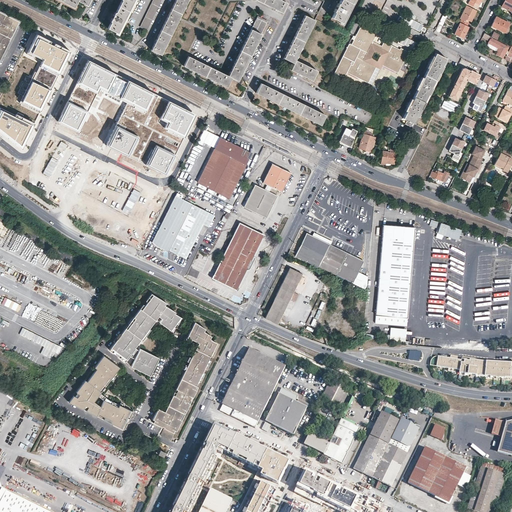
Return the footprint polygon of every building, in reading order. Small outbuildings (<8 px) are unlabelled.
[(117,33),(133,0),(121,0),(115,12),(114,12),(112,16),(110,21),(110,22),(107,28),(117,33)] [(161,0),(152,0),(140,27),(147,31),(161,0)] [(256,0),(281,12),(287,2),(281,0),(175,0),(165,21),(154,42),(151,50),(161,55),(188,0),(256,0)] [(341,23),(352,0),(340,0),(338,3),(337,3),(335,7),(333,12),(331,18),(341,23)] [(468,0),(467,4),(477,8),(480,0),(468,0)] [(511,0),(504,0),(502,6),(511,11),(511,0)] [(460,18),(461,19),(460,22),(467,26),(468,22),(465,21),(466,19),(470,21),(476,10),(466,5),(460,18)] [(0,29),(0,58),(0,59),(2,54),(4,50),(3,50),(4,48),(5,48),(7,46),(8,43),(9,41),(13,33),(11,33),(12,31),(14,31),(15,29),(19,21),(10,17),(9,19),(0,14),(0,29)] [(295,59),(315,19),(305,14),(301,22),(286,52),(283,57),(293,62),(290,69),(302,75),(312,79),(317,70),(295,59)] [(420,31),(423,24),(401,14),(397,20),(420,31)] [(439,32),(447,16),(443,14),(435,30),(439,32)] [(264,27),(268,21),(258,16),(228,75),(188,56),(183,66),(185,67),(194,71),(215,82),(226,87),(231,77),(238,80),(241,74),(264,27)] [(496,27),(495,28),(505,33),(510,23),(496,16),(492,24),(496,27)] [(467,26),(460,22),(454,34),(463,38),(468,26),(467,26)] [(376,32),(361,24),(354,37),(352,35),(351,38),(353,40),(350,45),(348,44),(333,73),(343,78),(346,72),(355,77),(356,76),(358,77),(357,78),(367,83),(370,76),(369,75),(370,73),(372,74),(375,67),(379,69),(381,65),(388,69),(388,68),(390,69),(390,70),(397,73),(402,64),(401,63),(402,61),(403,61),(407,52),(399,48),(399,49),(383,42),(381,46),(372,42),(376,32)] [(509,46),(491,38),(492,36),(485,33),(483,37),(489,41),(488,43),(486,46),(496,51),(495,54),(503,58),(509,46)] [(69,49),(36,34),(27,53),(41,61),(36,72),(34,71),(19,103),(21,104),(16,115),(0,107),(0,131),(22,149),(69,49)] [(403,35),(399,42),(412,49),(416,42),(403,35)] [(435,53),(433,56),(427,68),(423,78),(417,90),(412,99),(406,111),(403,118),(407,120),(405,124),(410,126),(412,123),(413,123),(417,116),(418,116),(422,109),(421,108),(428,94),(429,95),(432,88),(431,87),(438,73),(439,74),(443,66),(442,65),(446,58),(435,53)] [(106,146),(165,175),(195,114),(87,62),(57,122),(78,132),(99,91),(126,104),(106,146)] [(479,76),(465,68),(461,69),(448,96),(456,100),(467,79),(476,83),(479,76)] [(486,76),(484,82),(489,84),(488,87),(492,89),(496,80),(486,76)] [(320,125),(325,115),(316,110),(290,98),(268,87),(261,83),(256,93),(320,125)] [(511,90),(508,89),(502,100),(511,104),(511,90)] [(480,90),(477,97),(485,101),(489,95),(480,90)] [(440,106),(458,115),(463,106),(444,97),(440,106)] [(477,97),(474,103),(478,105),(476,109),(481,111),(485,101),(477,97)] [(511,111),(511,109),(505,105),(503,109),(499,107),(494,116),(507,122),(511,111)] [(467,117),(463,123),(472,128),(475,121),(467,117)] [(504,124),(494,119),(492,124),(487,122),(483,129),(495,135),(498,130),(502,132),(504,128),(502,128),(504,124)] [(472,128),(463,123),(460,130),(469,134),(472,128)] [(378,136),(380,132),(366,127),(359,146),(364,148),(363,150),(370,152),(375,137),(371,136),(372,133),(378,136)] [(350,130),(345,128),(339,141),(344,144),(349,146),(353,139),(348,136),(348,134),(353,137),(356,130),(351,128),(350,130)] [(199,140),(215,148),(220,137),(204,129),(199,140)] [(220,137),(215,148),(197,182),(229,198),(252,153),(220,137)] [(464,142),(455,138),(452,145),(460,149),(464,142)] [(457,156),(460,149),(452,145),(449,151),(453,153),(451,157),(457,160),(459,157),(457,156)] [(485,150),(475,145),(471,154),(473,155),(469,164),(467,168),(468,169),(466,173),(462,171),(459,177),(469,182),(472,176),(473,177),(482,159),(481,158),(480,158),(481,155),(482,155),(485,150)] [(394,164),(396,150),(390,149),(389,152),(382,151),(381,164),(386,164),(386,163),(394,164)] [(494,165),(507,171),(511,161),(511,159),(508,158),(511,153),(503,149),(501,154),(499,154),(494,165)] [(279,167),(272,164),(263,183),(267,184),(264,189),(255,185),(244,207),(266,218),(277,195),(269,191),(270,189),(271,187),(279,191),(282,192),(288,180),(291,173),(279,167)] [(493,166),(506,173),(507,171),(494,165),(493,166)] [(436,173),(432,171),(430,175),(439,180),(439,181),(443,183),(445,177),(442,176),(443,174),(438,171),(436,173)] [(214,215),(192,204),(175,196),(152,243),(157,247),(163,250),(169,251),(186,260),(186,259),(203,224),(209,227),(214,216),(214,215)] [(436,228),(438,222),(431,219),(429,225),(436,228)] [(6,231),(9,226),(0,221),(0,229),(0,228),(6,231)] [(230,243),(219,264),(212,278),(237,290),(244,277),(255,255),(265,235),(240,222),(230,243)] [(457,239),(461,229),(450,225),(440,222),(436,232),(457,239)] [(407,326),(415,227),(384,225),(376,323),(407,326)] [(364,261),(331,245),(312,236),(307,233),(295,256),(319,267),(342,278),(364,290),(367,285),(355,278),(357,276),(364,261)] [(332,242),(314,233),(312,236),(331,245),(332,242)] [(265,318),(278,324),(302,274),(290,268),(278,292),(265,318)] [(149,329),(158,316),(161,319),(159,322),(173,333),(181,317),(174,313),(175,312),(164,305),(166,303),(153,295),(150,299),(147,303),(144,306),(143,304),(132,318),(118,338),(109,350),(125,362),(135,348),(134,348),(140,340),(142,341),(150,330),(149,329)] [(198,343),(194,352),(208,359),(217,343),(210,340),(212,336),(205,332),(206,328),(194,322),(186,337),(198,343)] [(406,343),(406,336),(391,335),(390,342),(406,343)] [(259,422),(286,366),(250,348),(248,354),(229,391),(223,404),(229,407),(234,410),(259,422)] [(159,358),(139,349),(131,367),(145,374),(150,376),(159,358)] [(420,352),(410,350),(409,358),(419,360),(420,352)] [(208,359),(194,352),(191,357),(189,362),(190,363),(188,366),(187,366),(184,371),(173,395),(175,396),(173,399),(171,398),(166,409),(168,410),(167,413),(164,412),(158,408),(152,419),(155,420),(153,423),(162,427),(162,426),(164,427),(164,428),(168,430),(173,433),(174,432),(175,432),(197,386),(195,385),(197,381),(202,372),(203,368),(208,359)] [(106,357),(103,355),(94,367),(96,369),(87,381),(85,380),(76,392),(79,394),(77,397),(73,395),(70,402),(73,403),(73,404),(80,408),(96,416),(97,414),(111,421),(110,423),(117,426),(124,430),(127,422),(125,421),(127,418),(129,419),(133,412),(119,405),(118,407),(104,400),(100,409),(91,404),(101,392),(99,390),(108,378),(110,379),(119,367),(116,365),(113,362),(111,364),(108,362),(110,360),(106,357)] [(507,377),(506,379),(511,379),(511,361),(504,362),(493,361),(487,361),(480,359),(465,357),(463,357),(463,361),(459,360),(459,357),(458,357),(452,356),(451,359),(439,357),(435,356),(433,357),(432,358),(432,359),(431,360),(431,361),(430,362),(430,365),(435,366),(450,368),(450,371),(457,373),(457,370),(461,371),(461,374),(466,375),(466,372),(470,373),(470,375),(477,376),(478,374),(481,375),(481,377),(486,378),(491,378),(492,376),(495,376),(495,378),(503,379),(503,376),(507,377)] [(101,392),(110,379),(108,378),(99,390),(101,392)] [(346,387),(331,380),(322,397),(346,409),(353,396),(345,391),(346,387)] [(294,435),(307,407),(296,401),(298,396),(282,388),(266,421),(294,435)] [(119,405),(105,398),(104,400),(118,407),(119,405)] [(234,410),(231,415),(256,428),(259,422),(234,410)] [(354,468),(373,478),(389,444),(392,438),(401,421),(382,412),(354,468)] [(417,425),(402,417),(401,421),(392,438),(408,446),(412,445),(419,430),(417,425)] [(361,427),(342,418),(330,443),(324,454),(343,463),(361,427)] [(502,437),(498,452),(511,455),(511,420),(508,422),(507,422),(506,422),(505,422),(496,419),(492,434),(502,437)] [(444,441),(445,428),(435,424),(431,435),(444,441)] [(212,426),(169,511),(188,511),(218,449),(261,470),(269,453),(212,426)] [(164,428),(160,435),(171,441),(175,433),(173,433),(168,430),(164,428)] [(304,444),(324,454),(330,443),(310,433),(304,444)] [(389,444),(373,478),(391,487),(408,453),(389,444)] [(449,503),(467,467),(426,447),(408,483),(449,503)] [(261,470),(239,511),(263,511),(289,462),(269,453),(261,470)] [(498,500),(507,475),(481,466),(467,508),(478,511),(494,511),(496,508),(499,509),(502,501),(498,500)] [(378,511),(381,507),(304,470),(294,491),(337,511),(378,511)] [(0,511),(53,511),(7,490),(0,504),(0,511)] [(306,511),(309,506),(292,498),(285,511),(306,511)]
